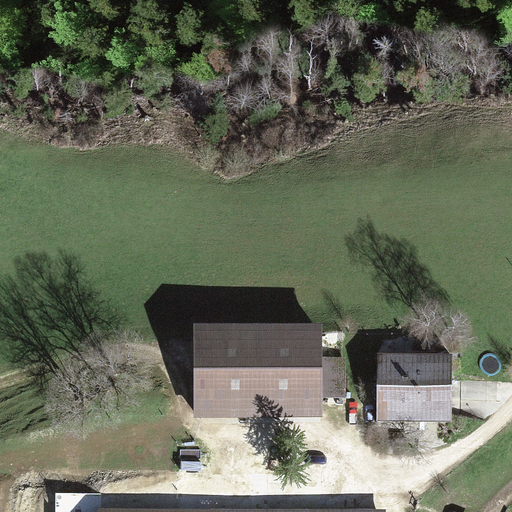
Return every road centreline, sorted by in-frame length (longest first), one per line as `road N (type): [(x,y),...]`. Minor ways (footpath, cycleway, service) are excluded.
road 1 (track): [(399,475),(366,473),(309,442),(196,428),(168,369),(144,355),(78,359),(0,386)]
road 2 (track): [(511,405),(460,448),(399,475)]
